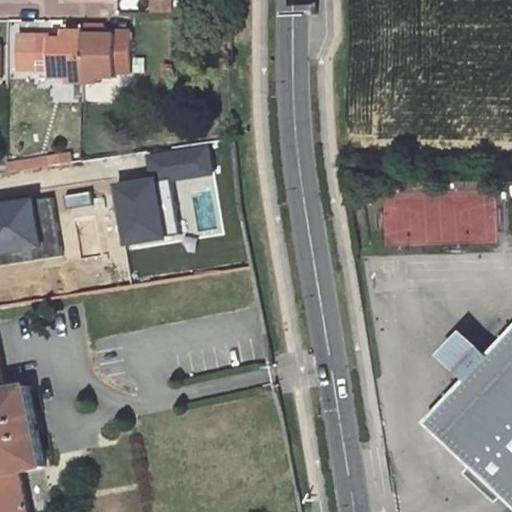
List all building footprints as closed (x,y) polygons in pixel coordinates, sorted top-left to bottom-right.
[(147,13),(162,13),(162,0),(148,1),(147,13)] [(104,25),(84,26),(84,30),(84,77),(116,77),(116,73),(131,72),(130,31),(114,30),(114,35),(104,34),(104,30),(104,25)] [(84,77),(84,30),(65,31),(65,38),(39,38),(39,70),(52,70),(52,77),(84,77)] [(511,333),(490,357),(465,383),(428,422),(511,501),(511,333)] [(471,340),(447,366),(465,383),(490,357),(471,340)] [(5,392),(0,367),(0,511),(28,511),(21,474),(45,469),(29,387),(5,392)]
